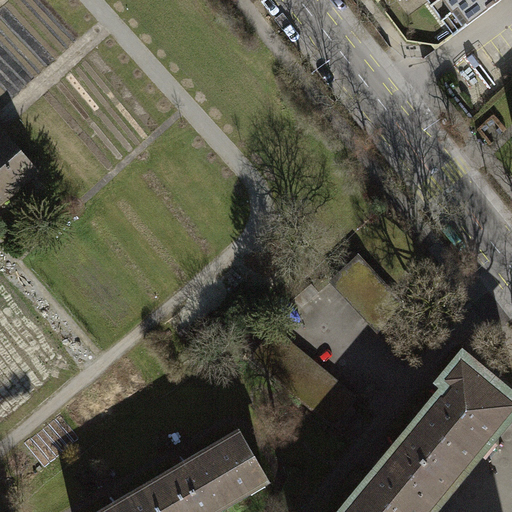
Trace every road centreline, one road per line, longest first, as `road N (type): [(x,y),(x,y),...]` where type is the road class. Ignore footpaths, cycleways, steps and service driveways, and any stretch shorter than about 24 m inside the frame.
road 1 (track): [(91,0),(259,187),(263,205),(256,235),(0,452)]
road 2 (secondary): [(511,267),(300,0)]
road 3 (track): [(111,22),(0,121)]
